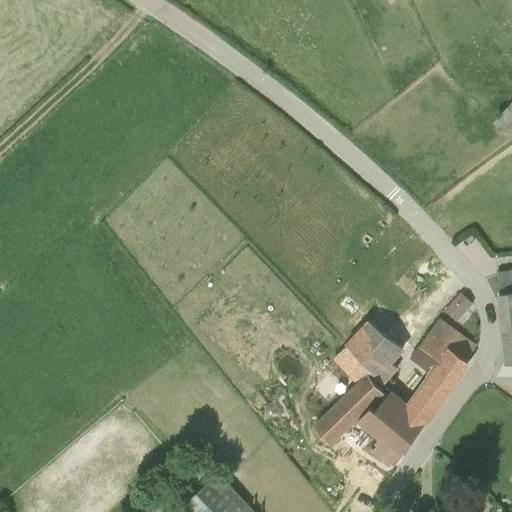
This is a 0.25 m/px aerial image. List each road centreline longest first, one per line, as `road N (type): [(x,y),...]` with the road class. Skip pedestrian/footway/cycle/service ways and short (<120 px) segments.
road 1 (unclassified): [(478,368),(490,343),(481,291),(411,211),(274,91),(143,0)]
road 2 (residential): [(380,511),(478,368)]
